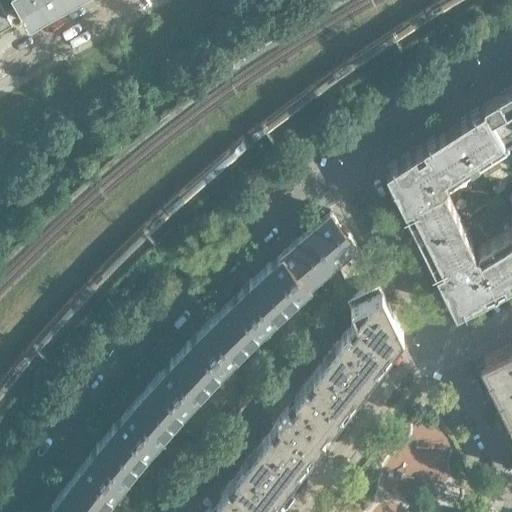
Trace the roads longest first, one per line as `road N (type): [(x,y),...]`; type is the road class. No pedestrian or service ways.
road 1 (residential): [(13,511),(78,416),(178,305),(351,157)]
road 2 (residential): [(434,323),(291,511)]
road 3 (residential): [(351,157),(511,50)]
road 4 (residential): [(434,323),(351,157)]
road 5 (residential): [(511,498),(448,356)]
road 6 (residential): [(0,75),(130,0)]
